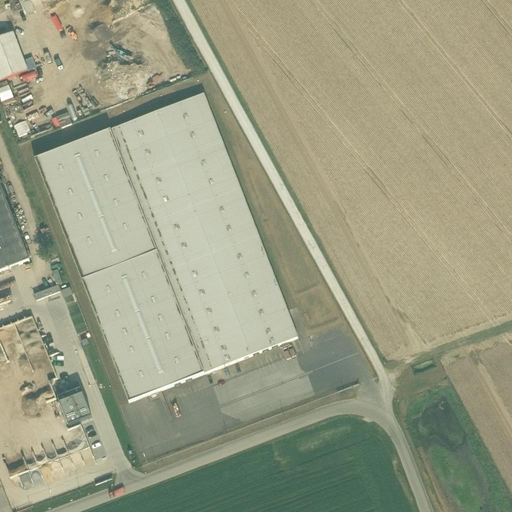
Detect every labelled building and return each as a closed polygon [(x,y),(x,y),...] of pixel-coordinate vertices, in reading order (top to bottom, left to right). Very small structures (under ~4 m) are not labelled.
[(13,34),(0,39),(0,82),(28,72),(24,62),(13,34)] [(33,59),(24,62),(28,72),(37,69),(33,59)] [(0,89),(0,93),(3,103),(16,99),(12,86),(0,89)] [(204,96),(111,132),(205,375),(224,367),(225,368),(288,344),(287,343),(298,339),(204,96)] [(4,107),(9,118),(22,113),(17,102),(4,107)] [(68,114),(56,119),(60,130),(72,125),(68,114)] [(129,404),(205,375),(111,132),(35,161),(129,404)] [(0,273),(30,263),(0,185),(0,273)] [(62,285),(58,271),(52,273),(56,287),(62,285)] [(59,286),(34,296),(37,302),(61,292),(59,286)] [(70,289),(61,292),(64,299),(73,296),(70,289)] [(14,324),(0,329),(0,342),(12,337),(11,333),(17,331),(14,324)] [(82,395),(59,404),(69,428),(92,419),(82,395)]
